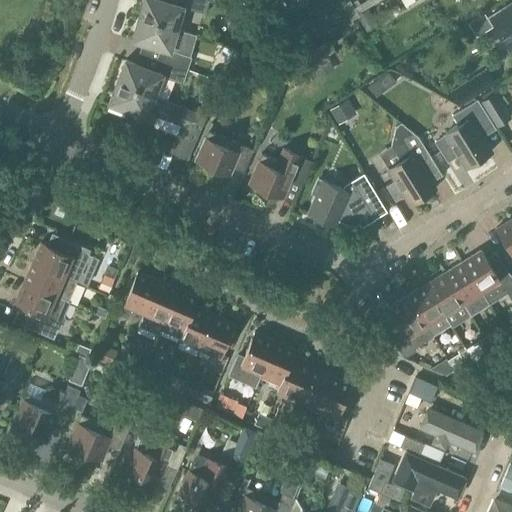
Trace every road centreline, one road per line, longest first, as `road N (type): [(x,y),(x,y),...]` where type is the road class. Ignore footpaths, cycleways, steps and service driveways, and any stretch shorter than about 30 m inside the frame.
road 1 (residential): [(353,266),(56,137)]
road 2 (residential): [(353,266),(386,259),(511,181)]
road 3 (residential): [(56,137),(108,0)]
